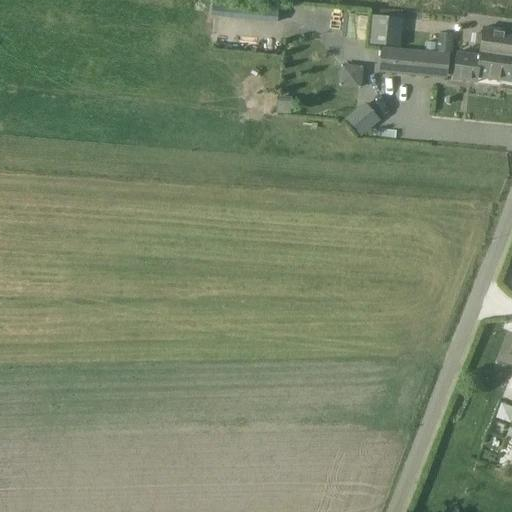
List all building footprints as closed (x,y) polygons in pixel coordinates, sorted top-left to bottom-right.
[(261,21),(262,5),(230,2),(229,18),(261,21)] [(371,17),(369,45),(400,48),(403,20),(371,17)] [(478,54),(511,58),(511,32),(482,29),(478,54)] [(451,53),(452,41),(438,40),(437,52),(451,53)] [(447,55),(379,49),(377,69),(445,75),(447,55)] [(511,80),(511,58),(478,54),(478,56),(456,53),(453,80),(475,83),(475,79),(511,83),(511,80)] [(364,66),(340,65),(338,87),(362,89),(364,66)] [(371,129),(356,111),(345,121),(359,138),(371,129)]
